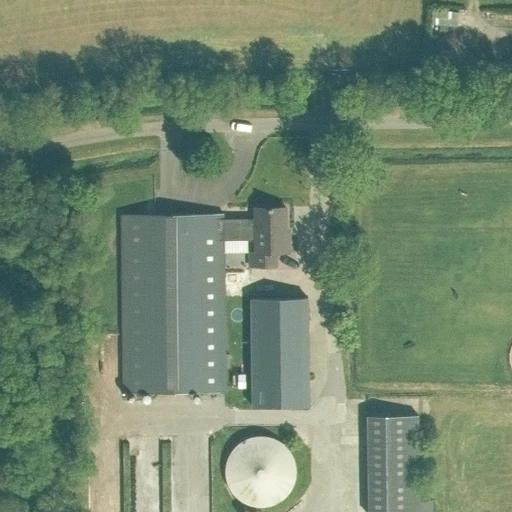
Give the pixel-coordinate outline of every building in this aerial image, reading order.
[(459,14),(433,14),(433,26),(459,26),(459,14)] [(286,237),(286,208),(255,208),(255,219),(224,220),(224,214),(122,215),(124,393),(226,392),(224,240),(255,239),(255,253),(250,253),(250,266),(277,266),(277,253),(289,253),(289,237),(286,237)] [(253,409),(311,408),(310,299),(251,300),(253,409)] [(367,417),(367,511),(418,511),(418,417),(367,417)] [(261,507),(266,507),(270,506),(275,505),(279,503),(283,500),(286,497),(289,494),(292,490),(294,486),(295,481),(296,477),(296,472),(296,468),(295,463),(294,459),(292,455),(289,451),(286,447),(283,444),(279,442),(275,440),(270,438),(266,437),(261,437),(257,437),(252,438),(248,440),(244,442),(240,444),(236,447),(233,451),(231,455),(229,459),(227,463),(226,468),(226,472),(226,477),(227,481),(229,486),(231,490),(233,494),(236,497),(240,500),(244,503),(248,505),(252,506),(257,507),(261,507)]
